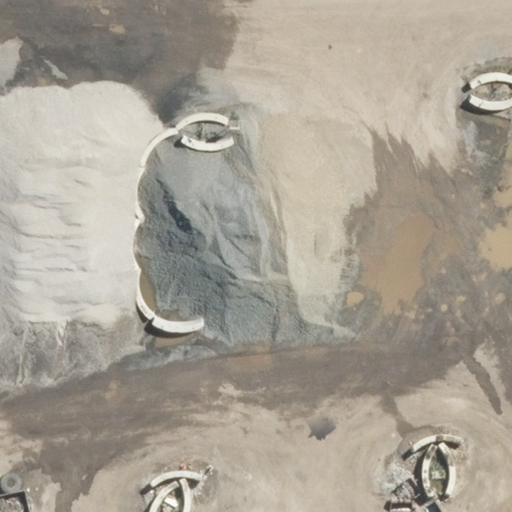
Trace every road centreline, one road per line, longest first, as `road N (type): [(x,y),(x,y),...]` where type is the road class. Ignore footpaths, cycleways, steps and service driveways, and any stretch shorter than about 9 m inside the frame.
road 1 (unknown): [(374,430),(378,0)]
road 2 (unknown): [(0,457),(374,430)]
road 3 (unknown): [(374,430),(511,401)]
